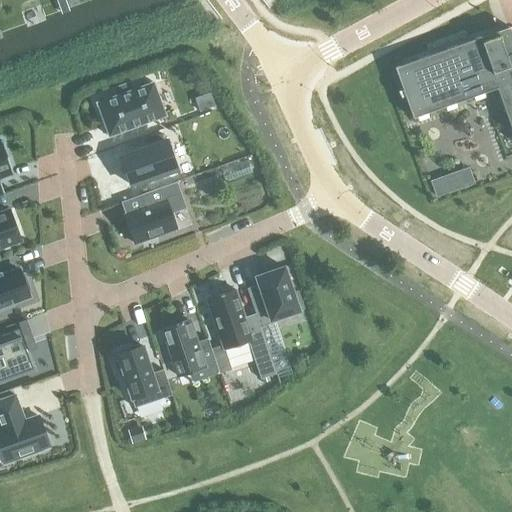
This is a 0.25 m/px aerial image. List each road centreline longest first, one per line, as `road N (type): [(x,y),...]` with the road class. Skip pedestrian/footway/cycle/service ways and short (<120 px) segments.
road 1 (residential): [(333,192),(82,307)]
road 2 (residential): [(333,192),(511,317)]
road 3 (residential): [(63,138),(82,307)]
road 4 (residential): [(424,0),(278,76)]
road 5 (residential): [(278,76),(333,192)]
